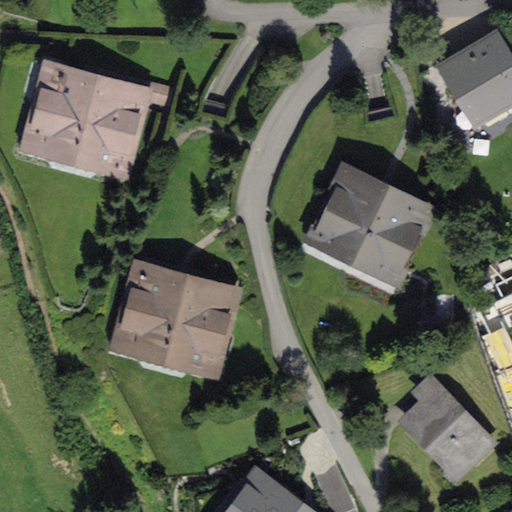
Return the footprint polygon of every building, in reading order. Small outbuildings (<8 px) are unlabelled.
[(474,52),(470,45),(439,63),(455,90),(451,93),(459,125),(464,136),(484,124),(479,115),(511,95),(511,76),(492,42),(474,52)] [(121,166),(140,96),(51,72),(32,141),(121,166)] [(317,236),(394,273),(424,212),(347,175),(317,236)] [(212,365),(230,295),(140,271),(122,341),(212,365)] [(511,284),(488,295),(498,340),(506,352),(511,349),(511,284)] [(458,472),(488,443),(438,391),(441,389),(432,379),(425,385),(434,395),(407,419),(458,472)] [(257,409),(207,421),(214,452),(264,440),(257,409)] [(313,511),(319,503),(304,495),(293,511),(313,511)]
